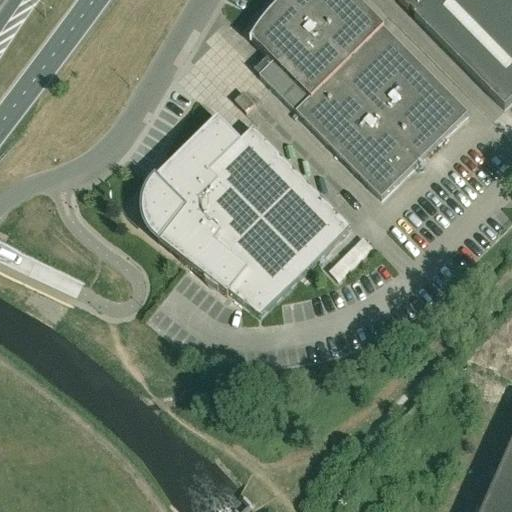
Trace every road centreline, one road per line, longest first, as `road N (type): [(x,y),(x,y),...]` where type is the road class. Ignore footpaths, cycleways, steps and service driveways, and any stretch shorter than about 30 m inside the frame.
road 1 (unclassified): [(0,207),(17,194),(96,170),(128,133),(207,0)]
road 2 (primary): [(0,125),(93,0)]
